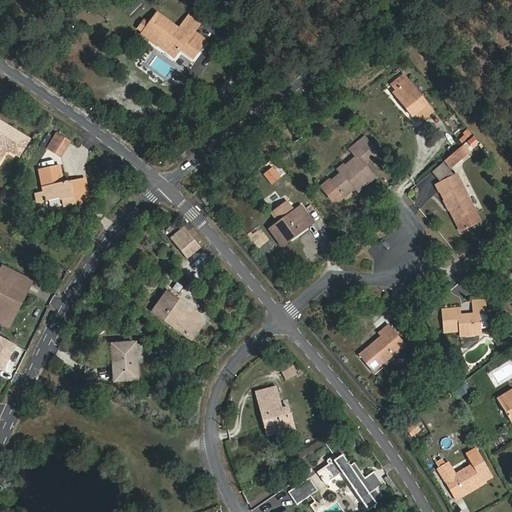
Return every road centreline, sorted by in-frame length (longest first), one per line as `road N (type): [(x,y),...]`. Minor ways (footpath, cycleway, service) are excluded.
road 1 (tertiary): [(0,442),(97,251),(166,182)]
road 2 (unclassified): [(166,182),(406,0)]
road 3 (tertiary): [(429,511),(406,471),(283,318)]
road 4 (residential): [(237,511),(210,447),(214,401),(234,360),(283,318)]
road 5 (residential): [(398,202),(419,228),(381,279),(327,278),(283,318)]
road 6 (tertiary): [(166,182),(0,63)]
road 7 (tertiary): [(283,318),(166,182)]
